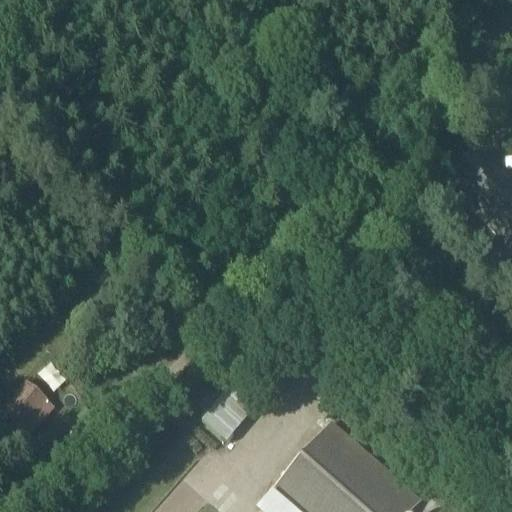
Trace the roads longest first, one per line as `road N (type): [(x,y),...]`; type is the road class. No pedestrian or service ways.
road 1 (tertiary): [(511,363),(278,144),(238,0)]
road 2 (track): [(490,470),(472,475),(334,356),(239,463)]
